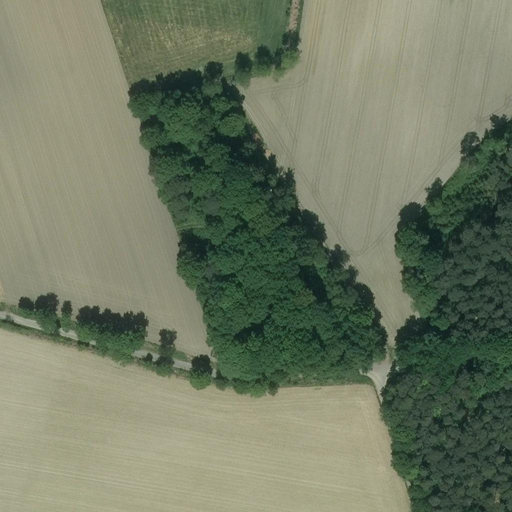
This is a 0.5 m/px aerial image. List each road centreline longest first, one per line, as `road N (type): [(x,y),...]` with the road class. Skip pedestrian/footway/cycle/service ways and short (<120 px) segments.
road 1 (unclassified): [(378,370),(223,376),(0,314)]
road 2 (unclassified): [(422,511),(378,370)]
road 3 (unclassified): [(511,362),(378,370)]
